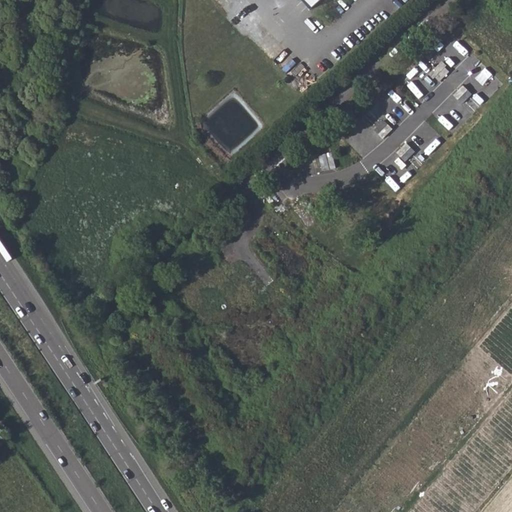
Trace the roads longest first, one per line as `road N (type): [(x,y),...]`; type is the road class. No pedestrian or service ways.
road 1 (track): [(203,511),(104,360),(97,332),(214,203)]
road 2 (unclassified): [(214,203),(439,0)]
road 3 (trunk): [(158,511),(0,272)]
road 4 (trunk): [(0,358),(101,511)]
